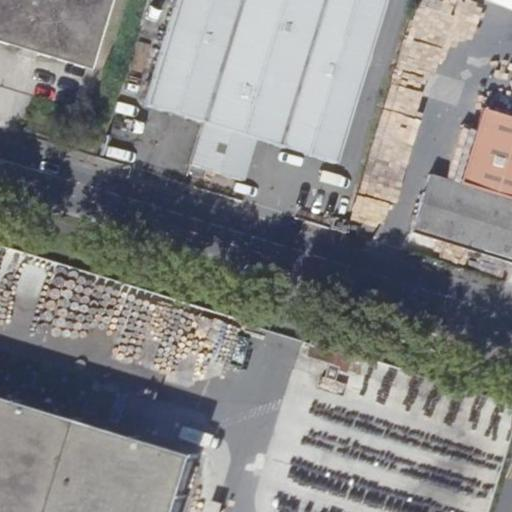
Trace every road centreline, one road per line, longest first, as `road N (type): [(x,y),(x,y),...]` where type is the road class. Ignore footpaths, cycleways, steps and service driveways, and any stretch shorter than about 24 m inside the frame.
road 1 (tertiary): [(511,320),(0,166)]
road 2 (unknown): [(511,45),(469,38),(439,58),(365,276)]
